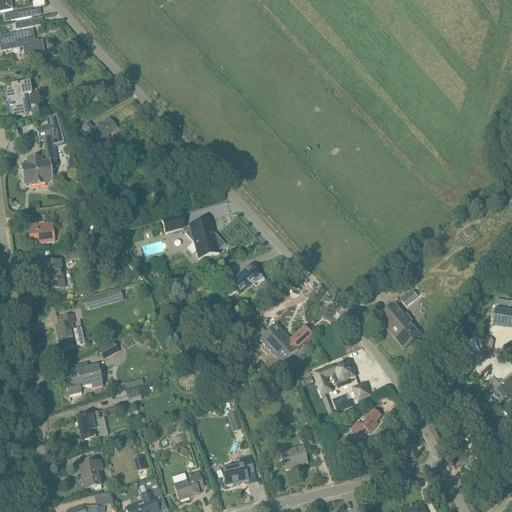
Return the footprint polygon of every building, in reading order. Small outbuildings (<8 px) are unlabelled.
[(10,0),(0,0),(0,13),(13,10),(10,0)] [(33,3),(34,9),(45,7),(44,1),(33,3)] [(31,18),(30,10),(12,14),(13,21),(31,18)] [(16,31),(33,28),(32,21),(14,24),(16,31)] [(32,32),(0,37),(0,46),(1,52),(11,50),(11,48),(22,45),(25,57),(39,55),(37,42),(35,42),(34,41),(34,42),(32,32)] [(27,114),(23,96),(31,94),(29,83),(17,86),(17,84),(11,85),(12,89),(14,89),(14,92),(6,93),(7,101),(10,101),(11,106),(10,107),(10,108),(11,108),(13,117),(27,114)] [(106,93),(103,83),(86,89),(89,99),(106,93)] [(89,124),(83,129),(88,135),(87,135),(97,148),(108,139),(107,137),(116,130),(109,120),(99,128),(98,126),(94,130),(89,124)] [(43,142),(43,141),(47,141),(52,139),(55,139),(52,127),(36,131),(39,143),(43,142)] [(47,141),(43,141),(45,152),(47,162),(42,163),(41,157),(27,160),(28,165),(20,166),(23,186),(53,182),(51,170),(57,169),(52,139),(47,141)] [(91,214),(88,208),(83,211),(85,216),(91,214)] [(181,231),(184,230),(180,216),(161,221),(165,235),(181,231)] [(190,228),(184,230),(181,231),(192,243),(198,261),(206,259),(209,261),(214,256),(219,255),(218,252),(225,246),(216,236),(214,237),(209,220),(203,222),(201,220),(196,224),(190,226),(190,228)] [(38,245),(54,243),(52,229),(51,223),(37,225),(37,224),(28,225),(29,232),(30,243),(38,242),(38,245)] [(79,259),(79,252),(64,254),(65,262),(79,259)] [(64,289),(59,262),(43,265),(45,278),(47,277),(48,281),(46,281),(46,283),(48,291),(47,291),(47,292),(64,289)] [(264,282),(250,267),(236,279),(232,274),(222,282),(227,288),(230,285),(238,295),(250,285),(255,290),(264,282)] [(468,284),(463,289),(470,296),(475,291),(468,284)] [(465,302),(470,296),(463,289),(458,294),(465,302)] [(85,311),(121,303),(119,291),(83,299),(85,311)] [(418,296),(414,291),(401,301),(405,306),(418,296)] [(395,306),(381,317),(389,327),(387,329),(405,350),(420,338),(410,325),(414,321),(408,314),(404,317),(395,306)] [(511,312),(496,309),(493,325),(511,329),(511,312)] [(59,327),(56,327),(61,351),(84,345),(80,329),(72,331),(70,324),(73,324),(72,316),(57,319),(59,327)] [(161,324),(153,328),(156,334),(164,330),(161,324)] [(285,337),(275,326),(259,340),(281,365),(297,351),(297,350),(312,336),(304,328),(289,341),(288,340),(287,341),(284,338),(285,337)] [(481,355),(491,357),(495,342),(484,339),(481,355)] [(97,350),(103,362),(118,353),(112,342),(97,350)] [(333,366),(313,374),(321,397),(333,393),(328,378),(332,376),(338,389),(349,385),(348,380),(355,378),(349,362),(334,367),(333,366)] [(69,389),(66,389),(70,403),(69,399),(82,396),(80,389),(94,386),(95,389),(102,388),(97,367),(88,369),(78,372),(65,375),(69,389)] [(312,379),(301,384),(303,389),(314,384),(312,379)] [(511,417),(511,379),(504,385),(503,385),(502,386),(500,389),(511,403),(511,404),(503,412),(509,420),(510,420),(510,419),(511,417)] [(371,397),(366,384),(353,389),(358,402),(371,397)] [(128,401),(129,405),(141,401),(138,389),(111,397),(114,405),(128,401)] [(225,404),(219,405),(221,413),(228,412),(225,404)] [(237,419),(235,412),(227,415),(230,422),(237,419)] [(76,419),(82,442),(98,438),(94,424),(99,422),(97,414),(92,415),(76,419)] [(364,450),(388,444),(384,427),(372,430),(370,419),(349,425),(352,435),(360,433),(364,450)] [(304,433),(309,448),(321,444),(315,429),(304,433)] [(143,442),(135,438),(131,446),(139,450),(143,442)] [(189,452),(182,448),(179,455),(185,458),(189,452)] [(302,449),(281,454),(285,471),(295,468),(294,466),(298,466),(298,467),(307,465),(302,449)] [(241,466),(221,471),(223,482),(222,482),(223,484),(224,483),(225,487),(247,482),(246,477),(253,475),(249,457),(239,460),(241,466)] [(100,464),(79,469),(85,491),(100,487),(97,473),(102,472),(100,464)] [(203,489),(198,474),(189,477),(190,482),(173,487),(178,502),(199,495),(198,491),(203,489)] [(142,503),(125,509),(125,511),(157,511),(151,495),(160,492),(155,480),(145,484),(148,494),(140,497),(142,503)]
